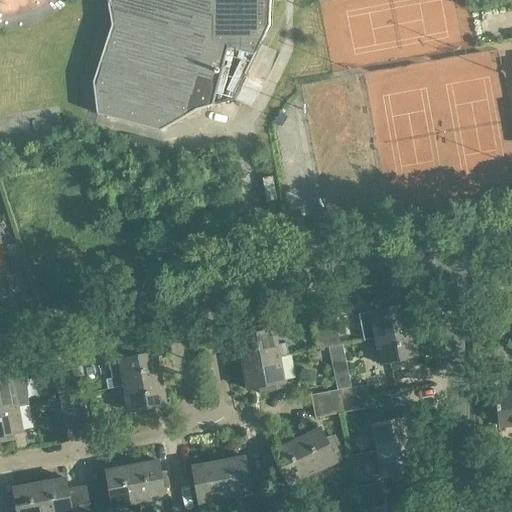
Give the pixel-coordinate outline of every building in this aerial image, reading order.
[(107,0),(113,27),(94,83),(98,115),(160,132),(195,112),(234,101),(269,27),(270,0),(107,0)] [(265,86),(245,77),(234,101),(254,111),(265,86)] [(162,145),(131,137),(127,151),(158,160),(162,145)] [(264,179),(267,203),(277,201),(273,178),(264,179)] [(397,309),(396,303),(379,306),(380,312),(371,314),(376,340),(413,333),(408,307),(397,309)] [(312,317),(314,324),(324,322),(322,315),(312,317)] [(328,348),(340,346),(335,320),(324,322),(328,348)] [(318,350),(319,350),(328,348),(324,322),(314,324),(313,324),(318,350)] [(275,331),(266,333),(265,327),(248,330),(249,336),(237,339),(242,364),(280,357),(275,331)] [(381,366),(389,364),(391,370),(408,367),(406,361),(418,359),(413,333),(376,340),(381,366)] [(156,354),(145,356),(144,350),(127,353),(128,359),(119,361),(124,387),(162,380),(156,354)] [(259,389),(260,395),(277,392),(275,386),(285,384),(280,357),(242,364),(247,391),(259,389)] [(83,395),(78,369),(66,371),(71,397),(83,395)] [(71,397),(66,371),(54,373),(59,400),(71,397)] [(13,381),(4,383),(3,377),(0,377),(0,410),(18,407),(13,381)] [(138,412),(139,418),(156,415),(155,409),(167,406),(162,380),(124,387),(129,414),(138,412)] [(339,403),(365,398),(363,387),(337,392),(339,403)] [(313,408),(339,403),(337,392),(311,396),(313,408)] [(511,394),(497,396),(499,427),(511,426),(511,394)] [(71,397),(76,424),(88,422),(83,395),(71,397)] [(59,400),(64,426),(76,424),(71,397),(59,400)] [(367,410),(365,398),(339,403),(341,415),(367,410)] [(341,415),(339,403),(313,408),(315,419),(341,415)] [(0,444),(15,441),(14,435),(23,433),(18,407),(0,410),(0,444)] [(376,452),(414,445),(409,419),(397,421),(396,416),(380,419),(381,424),(371,426),(376,452)] [(319,430),(296,441),(312,475),(319,472),(336,464),(332,456),(339,453),(343,451),(335,435),(330,438),(330,437),(324,440),(319,430)] [(272,453),(278,463),(272,466),(279,481),(285,478),(289,487),(312,475),(296,441),(272,453)] [(419,471),(414,445),(376,452),(381,478),(391,477),(392,482),(408,479),(407,473),(419,471)] [(252,495),(250,486),(257,485),(254,468),(247,469),(245,458),(219,462),(226,500),(228,511),(240,508),(238,498),(252,495)] [(166,499),(164,490),(170,489),(167,472),(161,473),(159,462),(133,467),(140,504),(166,499)] [(199,505),(226,500),(219,462),(192,467),(194,479),(188,480),(192,497),(198,496),(199,505)] [(96,511),(98,511),(140,504),(133,467),(106,472),(109,483),(91,487),(96,511)] [(40,484),(45,511),(89,511),(85,488),(68,491),(66,479),(40,484)] [(45,511),(40,484),(14,489),(16,501),(10,502),(11,511),(45,511)] [(385,508),(383,496),(357,501),(359,511),(360,511),(365,511),(385,508)] [(282,511),(281,500),(269,502),(271,511),(282,511)] [(271,511),(269,502),(258,505),(259,511),(271,511)]
